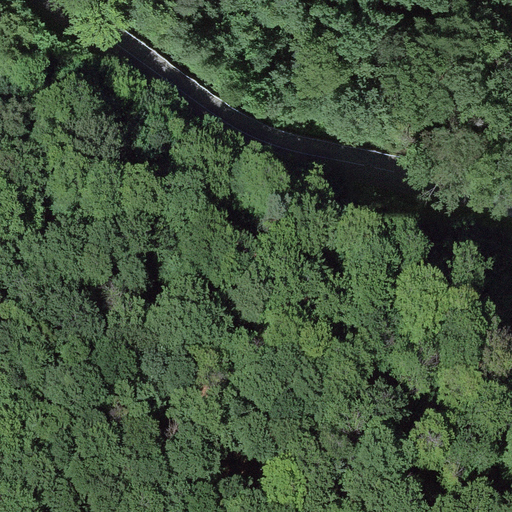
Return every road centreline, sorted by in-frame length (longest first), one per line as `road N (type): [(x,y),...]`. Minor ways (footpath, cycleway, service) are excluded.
road 1 (track): [(511,425),(234,248),(51,243)]
road 2 (tertiary): [(61,0),(245,135),(285,153),(511,202)]
